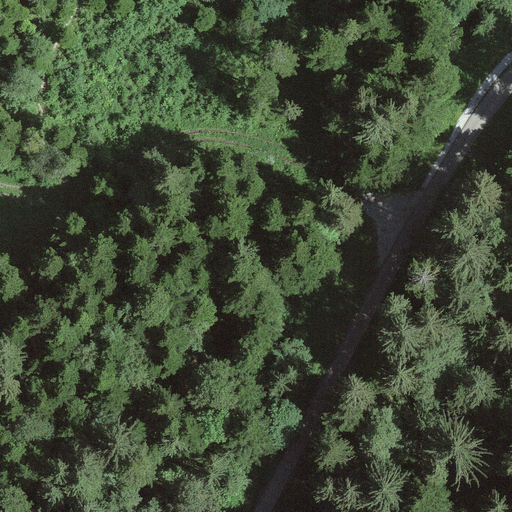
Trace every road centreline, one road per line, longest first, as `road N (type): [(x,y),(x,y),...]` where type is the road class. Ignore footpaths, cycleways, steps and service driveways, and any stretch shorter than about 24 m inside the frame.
road 1 (unclassified): [(511,78),(423,207),(262,511)]
road 2 (track): [(417,218),(326,171),(214,146),(48,202),(15,203)]
